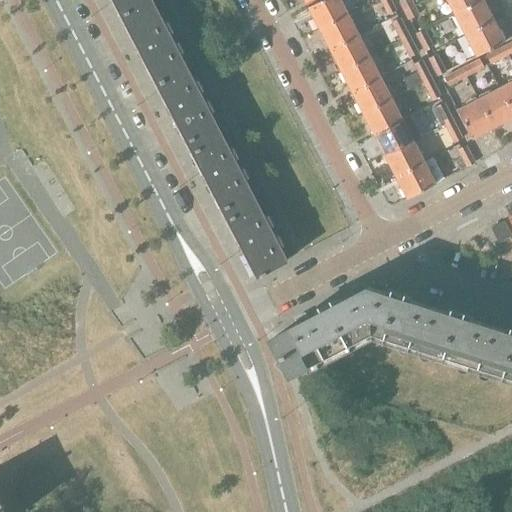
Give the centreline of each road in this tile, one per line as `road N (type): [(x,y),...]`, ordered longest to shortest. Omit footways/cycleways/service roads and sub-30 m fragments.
road 1 (tertiary): [(226,322),(54,0)]
road 2 (residential): [(379,242),(254,0)]
road 3 (tertiary): [(287,511),(266,416),(226,322)]
road 4 (residential): [(226,322),(379,242)]
road 5 (residential): [(379,242),(511,173)]
